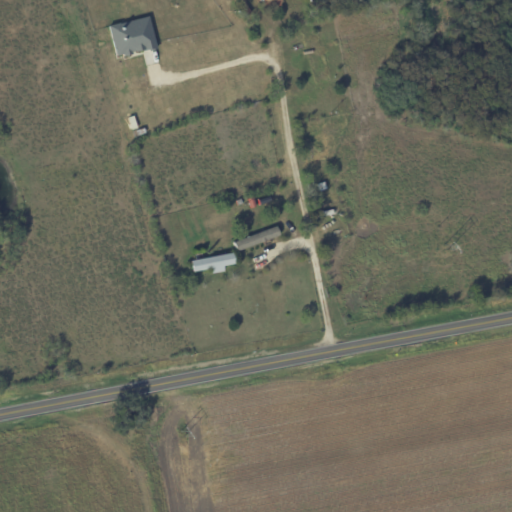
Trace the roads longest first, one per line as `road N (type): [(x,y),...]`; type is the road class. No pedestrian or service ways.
road 1 (tertiary): [(0,415),(511,318)]
road 2 (residential): [(330,353),(270,35)]
